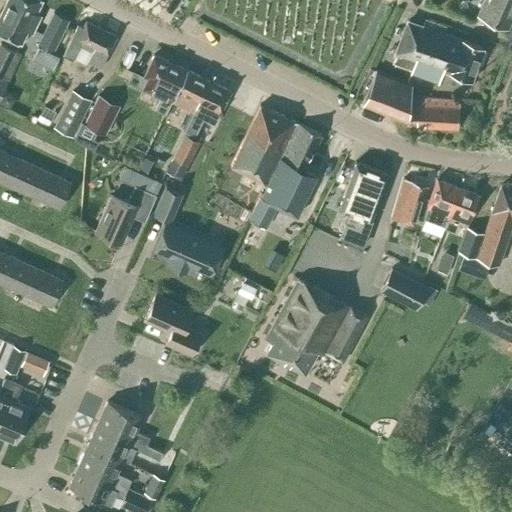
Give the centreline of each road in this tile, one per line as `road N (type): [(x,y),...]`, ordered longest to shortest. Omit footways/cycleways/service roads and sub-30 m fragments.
road 1 (tertiary): [(511,163),(436,157),(389,143),(101,0)]
road 2 (residential): [(0,484),(29,488),(90,349)]
